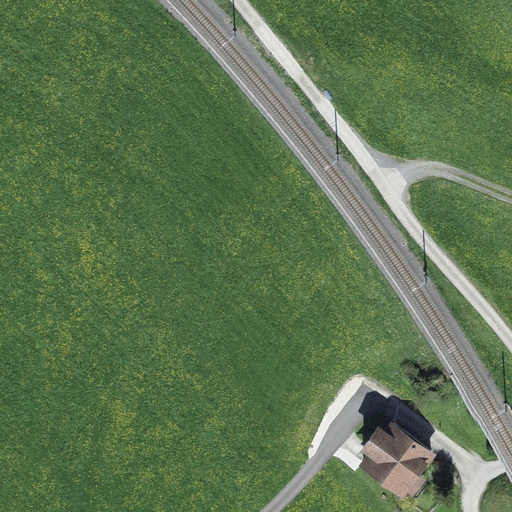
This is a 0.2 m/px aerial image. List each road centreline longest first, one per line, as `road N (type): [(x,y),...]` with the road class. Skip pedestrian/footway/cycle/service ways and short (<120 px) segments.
road 1 (unclassified): [(511,341),(239,0)]
road 2 (unclassified): [(479,484),(374,401),(277,511)]
